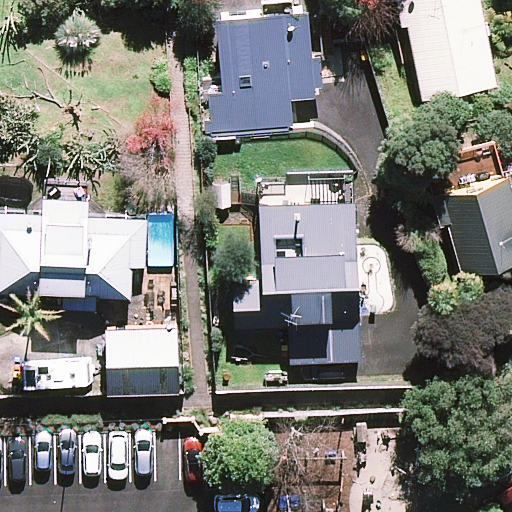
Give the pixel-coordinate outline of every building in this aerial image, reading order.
[(498,91),(479,0),(403,0),(425,106),(498,91)] [(316,103),(313,20),(215,24),(218,94),(206,95),(208,136),(291,133),(290,104),(316,103)] [(511,258),(511,199),(504,174),(490,135),(435,153),(449,193),(437,196),(464,274),(511,258)] [(38,195),(37,217),(0,215),(0,294),(55,296),(54,313),(98,315),(98,304),(132,305),(134,268),(148,269),(150,221),(93,219),(94,197),(38,195)] [(357,207),(261,209),(263,284),(235,285),(236,332),(291,331),(291,365),(360,364),(357,207)] [(109,336),(107,398),(182,401),(184,339),(109,336)] [(439,472),(434,420),(343,430),(349,482),(439,472)]
